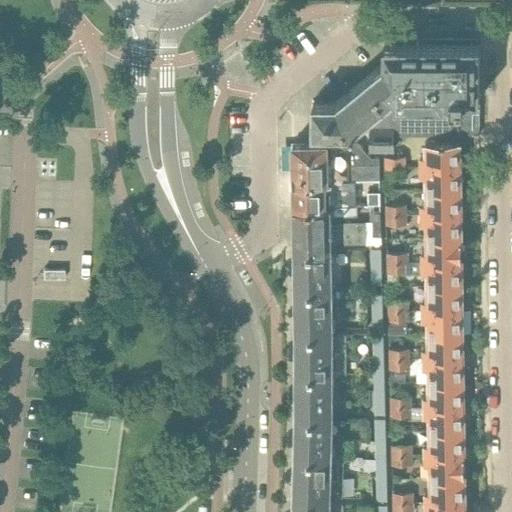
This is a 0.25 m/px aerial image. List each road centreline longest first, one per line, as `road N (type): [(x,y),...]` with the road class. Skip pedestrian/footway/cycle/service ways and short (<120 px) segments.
road 1 (residential): [(511,511),(501,18)]
road 2 (residential): [(207,269),(266,233),(266,97),(377,18),(501,18)]
road 3 (unclassified): [(131,12),(147,173),(183,242),(207,269)]
road 4 (unclassified): [(207,269),(174,192),(166,146),(167,63),(178,19)]
road 5 (unclassified): [(243,511),(244,352),(207,269)]
road 6 (residential): [(1,511),(19,295)]
road 7 (residential): [(19,295),(20,90)]
